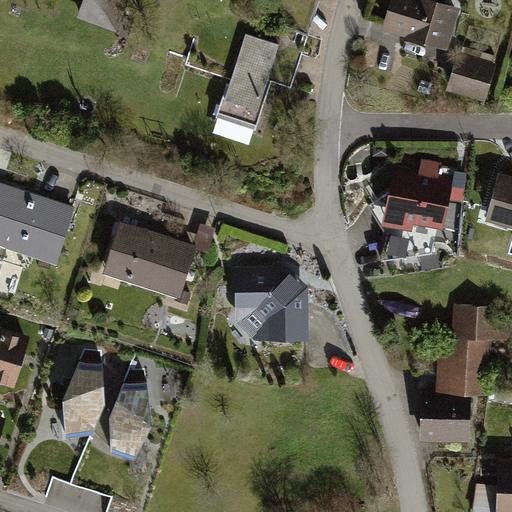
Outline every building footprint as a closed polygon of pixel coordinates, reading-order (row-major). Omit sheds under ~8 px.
[(88,0),(80,21),(116,34),(128,0),(88,0)] [(450,46),(461,8),(432,0),(420,0),(419,5),(401,0),(395,0),(388,29),(450,46)] [(284,49),(247,37),(227,104),(264,115),(284,49)] [(500,67),(464,57),(453,94),(489,105),(500,67)] [(457,178),(396,167),(386,224),(447,235),(457,178)] [(511,175),(502,173),(488,224),(511,230),(511,175)] [(76,207),(0,183),(0,249),(58,267),(76,207)] [(201,247),(121,224),(105,276),(185,300),(201,247)] [(293,268),(236,269),(238,309),(258,310),(271,321),(273,343),(317,343),(314,289),(293,268)] [(439,388),(438,394),(474,395),(492,396),(495,343),(490,342),(492,311),(454,309),(453,338),(442,338),(439,388)] [(35,337),(0,326),(0,388),(19,394),(35,337)] [(104,366),(79,366),(62,399),(68,439),(95,432),(114,455),(135,461),(157,424),(150,384),(127,384),(114,420),(104,366)] [(438,394),(439,388),(424,388),(422,440),(471,443),(474,395),(438,394)] [(0,454),(11,419),(0,415),(0,454)] [(501,511),(511,511),(511,479),(505,479),(501,511)]
